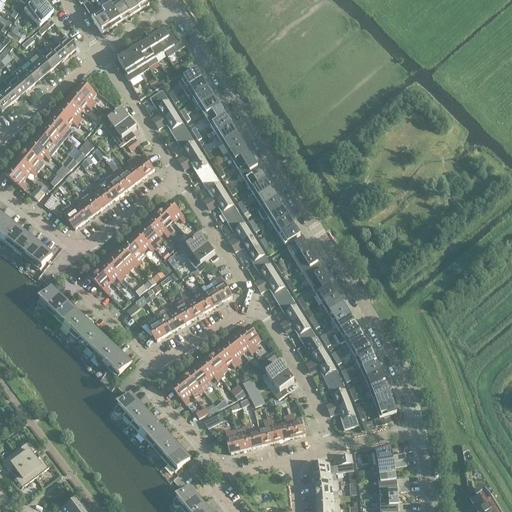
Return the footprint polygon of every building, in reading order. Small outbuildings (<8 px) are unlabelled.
[(24,12),(23,12),(31,20),(46,5),(42,0),(39,0),(37,2),(35,1),(24,12)] [(109,6),(120,24),(122,26),(121,26),(122,27),(126,24),(126,23),(125,24),(124,22),(129,18),(118,0),(109,6)] [(118,0),(129,18),(131,20),(131,21),(135,18),(134,18),(133,16),(139,13),(130,0),(118,0)] [(144,0),(130,0),(139,13),(140,15),(144,12),(143,12),(143,10),(148,7),(144,0)] [(46,5),(31,20),(39,28),(51,16),(49,14),(51,12),(46,5)] [(109,6),(100,12),(111,30),(112,32),(117,29),(116,30),(115,27),(120,24),(109,6)] [(103,38),(108,35),(107,35),(106,33),(111,30),(100,12),(91,18),(102,35),(101,35),(103,38)] [(51,22),(47,25),(43,29),(45,32),(54,25),(51,22)] [(160,36),(156,39),(165,54),(168,59),(185,48),(182,43),(179,45),(170,31),(166,33),(165,32),(159,35),(160,36)] [(64,37),(56,45),(67,58),(75,51),(76,52),(76,51),(64,37)] [(165,54),(156,39),(151,41),(151,40),(146,43),(156,60),(165,54)] [(158,62),(156,60),(146,43),(141,46),(141,47),(137,50),(148,68),(158,62)] [(48,52),(59,65),(67,58),(56,45),(48,52)] [(132,52),(127,55),(141,76),(150,71),(148,68),(137,50),(133,53),(132,52)] [(48,52),(39,58),(51,72),(59,65),(48,52)] [(141,76),(127,55),(123,58),(123,59),(118,62),(127,75),(125,77),(129,84),(141,76)] [(39,58),(32,65),(31,65),(43,79),(51,72),(39,58)] [(188,72),(197,67),(193,62),(185,67),(188,72)] [(43,79),(31,65),(23,72),(34,86),(43,79)] [(20,69),(12,76),(15,79),(26,93),(34,86),(23,72),(20,69)] [(185,92),(204,80),(201,75),(200,76),(197,71),(179,83),(185,92)] [(3,83),(18,100),(26,93),(15,79),(12,76),(3,83)] [(155,80),(149,83),(152,89),(158,85),(155,80)] [(185,92),(190,102),(209,90),(206,86),(207,85),(204,80),(185,92)] [(0,95),(10,107),(18,100),(3,83),(0,85),(0,95)] [(76,93),(93,108),(96,104),(92,101),(97,96),(83,84),(76,93)] [(209,90),(190,102),(196,111),(199,109),(215,99),(212,94),(211,94),(209,90)] [(83,113),(86,108),(90,111),(93,108),(76,93),(69,101),(83,113)] [(156,126),(176,113),(173,108),(163,93),(150,101),(156,111),(159,109),(162,115),(152,121),(156,126)] [(2,114),(8,108),(10,107),(0,95),(0,112),(1,115),(2,114)] [(215,99),(199,109),(205,118),(220,108),(217,104),(218,103),(215,99)] [(69,101),(62,109),(80,124),(83,121),(79,117),(83,113),(69,101)] [(205,118),(211,127),(227,117),(224,112),(223,113),(220,108),(205,118)] [(62,109),(55,118),(69,129),(73,125),(77,128),(80,124),(62,109)] [(111,135),(130,121),(123,112),(118,115),(115,111),(100,121),(111,135)] [(176,142),(189,134),(176,113),(156,126),(159,131),(168,125),(172,131),(170,132),(176,142)] [(216,136),(232,127),(229,122),(230,122),(227,117),(211,127),(216,136)] [(55,118),(48,126),(66,141),(69,137),(65,134),(69,129),(55,118)] [(136,138),(132,134),(137,130),(130,121),(111,135),(121,149),(136,138)] [(48,126),(41,134),(59,149),(63,145),(66,141),(48,126)] [(216,136),(222,146),(238,136),(235,131),(234,131),(232,127),(216,136)] [(41,134),(34,143),(52,158),(55,154),(59,149),(41,134)] [(191,161),(201,154),(189,134),(176,142),(182,152),(184,150),(191,161)] [(228,155),(243,145),(241,141),(241,140),(238,136),(222,146),(228,155)] [(127,148),(131,153),(140,146),(136,141),(127,148)] [(94,149),(87,142),(79,152),(79,153),(85,158),(94,149)] [(34,143),(27,151),(41,163),(45,158),(49,161),(52,158),(34,143)] [(228,155),(234,164),(250,154),(247,149),(246,150),(243,145),(228,155)] [(27,151),(20,159),(38,174),(45,166),(41,163),(27,151)] [(97,151),(91,156),(98,164),(103,160),(97,151)] [(72,161),(73,161),(77,165),(78,166),(86,158),(85,158),(79,153),(72,161)] [(202,183),(214,175),(201,154),(191,161),(181,167),(184,172),(194,166),(197,172),(195,173),(202,183)] [(239,173),(255,164),(252,159),(253,159),(250,154),(234,164),(239,173)] [(89,158),(81,166),(85,171),(94,165),(89,158)] [(131,161),(145,179),(154,172),(144,158),(138,162),(135,158),(131,161)] [(20,159),(13,168),(27,179),(31,175),(35,178),(38,174),(20,159)] [(77,165),(73,161),(66,170),(69,173),(77,165)] [(126,171),(137,186),(145,179),(131,161),(128,164),(131,168),(126,171)] [(239,173),(245,182),(261,172),(258,167),(257,168),(255,164),(239,173)] [(27,179),(13,168),(6,177),(24,192),(27,187),(23,184),(27,179)] [(114,174),(128,192),(137,186),(126,171),(121,175),(118,171),(114,174)] [(251,192),(266,182),(263,178),(264,177),(261,172),(245,182),(251,192)] [(77,178),(73,174),(66,182),(69,186),(77,178)] [(106,181),(119,199),(128,192),(114,174),(110,176),(111,178),(106,181)] [(216,202),(227,195),(214,175),(202,183),(208,193),(210,191),(216,202)] [(58,177),(50,185),(55,189),(55,188),(63,181),(58,177)] [(97,187),(110,205),(119,199),(106,181),(101,185),(100,184),(97,187)] [(251,192),(257,201),(273,191),(270,186),(269,186),(266,182),(251,192)] [(91,197),(102,212),(110,205),(97,187),(93,190),(96,194),(91,197)] [(44,188),(41,191),(46,194),(46,195),(47,196),(49,194),(50,193),(44,188)] [(39,202),(46,194),(41,191),(34,199),(39,202)] [(262,210),(278,200),(275,196),(276,196),(273,191),(257,201),(262,210)] [(79,200),(93,218),(102,212),(91,197),(88,193),(79,200)] [(55,194),(44,205),(50,211),(61,200),(55,194)] [(227,224),(240,216),(227,195),(216,202),(223,213),(221,214),(227,224)] [(74,210),(85,225),(93,218),(79,200),(75,203),(79,207),(74,210)] [(264,222),(268,219),(284,209),(281,204),(280,205),(278,200),(262,210),(258,213),(264,222)] [(171,204),(162,212),(175,225),(179,220),(183,224),(187,221),(171,204)] [(71,206),(61,213),(66,219),(75,232),(85,225),(74,210),(71,206)] [(274,228),(289,219),(286,214),(287,214),(284,209),(268,219),(274,228)] [(61,212),(56,216),(63,222),(66,219),(61,213),(61,212)] [(155,219),(171,236),(174,232),(170,229),(175,225),(162,212),(155,219)] [(0,216),(0,234),(9,222),(1,215),(0,216)] [(240,216),(227,224),(233,234),(235,232),(239,238),(237,239),(240,244),(253,236),(240,216)] [(155,219),(147,227),(159,240),(164,235),(167,239),(171,236),(155,219)] [(274,228),(280,237),(296,227),(293,222),(292,223),(289,219),(274,228)] [(0,234),(0,240),(6,245),(18,229),(9,222),(0,234)] [(147,227),(139,234),(155,251),(158,247),(162,243),(159,240),(147,227)] [(286,247),(301,238),(298,233),(299,232),(296,227),(280,237),(286,247)] [(6,245),(14,252),(27,235),(18,229),(6,245)] [(139,234),(131,242),(143,255),(148,250),(151,254),(155,251),(139,234)] [(27,235),(14,252),(23,258),(35,242),(27,235)] [(235,254),(245,248),(249,254),(246,255),(253,265),(265,257),(253,236),(240,244),(232,249),(232,248),(235,254)] [(189,261),(208,246),(201,237),(192,244),(188,240),(179,247),(189,261)] [(303,241),(288,250),(294,260),(310,250),(307,245),(306,246),(303,241)] [(23,258),(31,265),(44,249),(35,242),(23,258)] [(131,242),(123,249),(139,266),(143,263),(142,262),(146,258),(143,255),(131,242)] [(209,268),(206,263),(215,256),(208,246),(189,261),(197,272),(193,275),(195,278),(200,275),(209,268)] [(44,249),(31,265),(40,272),(53,256),(44,249)] [(136,269),(139,266),(123,249),(115,257),(131,273),(135,269),(136,269)] [(310,250),(294,260),(300,269),(315,260),(312,255),(313,255),(310,250)] [(170,257),(170,256),(167,253),(162,258),(165,261),(170,257)] [(115,257),(107,264),(124,281),(127,278),(126,277),(131,273),(115,257)] [(265,257),(253,265),(259,274),(261,273),(264,279),(262,280),(265,285),(278,277),(265,257)] [(315,260),(300,269),(305,279),(321,268),(318,264),(317,264),(315,260)] [(100,271),(112,285),(116,280),(120,284),(124,281),(107,264),(100,271)] [(285,266),(282,268),(278,270),(284,279),(289,276),(286,272),(288,271),(285,266)] [(213,276),(218,272),(214,267),(209,270),(213,276)] [(168,268),(162,273),(165,278),(172,272),(168,268)] [(321,268),(305,279),(311,288),(326,278),(324,274),(324,273),(321,268)] [(100,271),(91,279),(108,296),(111,292),(108,289),(112,285),(100,271)] [(153,280),(156,285),(157,285),(165,278),(162,273),(161,273),(153,280)] [(169,278),(172,282),(174,284),(179,280),(174,274),(169,278)] [(265,285),(258,290),(261,295),(271,289),(274,295),(272,296),(278,306),(291,298),(278,277),(265,285)] [(163,288),(172,282),(169,278),(161,285),(163,288)] [(223,304),(233,299),(221,278),(216,281),(219,286),(214,289),(223,304)] [(326,278),(311,288),(317,297),(333,287),(330,282),(329,282),(326,278)] [(153,280),(144,287),(148,291),(156,285),(153,280)] [(214,310),(223,304),(214,289),(212,285),(206,288),(206,287),(202,290),(214,310)] [(148,291),(144,287),(136,293),(140,298),(148,291)] [(152,292),(154,295),(155,296),(162,291),(158,287),(152,292)] [(333,287),(317,297),(322,306),(338,297),(335,292),(336,292),(333,287)] [(52,289),(38,304),(38,305),(37,306),(37,307),(37,308),(38,309),(38,310),(39,310),(40,311),(41,311),(42,311),(43,311),(44,310),(47,312),(61,297),(52,289)] [(214,310),(202,290),(198,292),(200,297),(195,300),(204,315),(214,310)] [(146,301),(154,295),(152,292),(144,298),(146,301)] [(47,312),(54,319),(68,305),(61,297),(47,312)] [(204,315),(195,300),(193,297),(188,300),(187,299),(183,301),(195,321),(204,315)] [(338,297),(322,306),(328,315),(344,305),(341,300),(340,301),(338,297)] [(288,321),(291,326),(304,318),(291,298),(278,306),(284,315),(286,314),(290,320),(288,321)] [(179,304),(174,307),(185,327),(195,321),(183,301),(179,303),(179,304)] [(54,319),(62,327),(76,312),(68,305),(54,319)] [(344,305),(328,315),(334,325),(349,315),(346,311),(347,310),(344,305)] [(137,306),(136,306),(127,313),(131,318),(140,310),(137,306)] [(185,327),(174,307),(169,310),(168,310),(164,312),(176,332),(185,327)] [(62,327),(70,334),(84,320),(76,312),(62,327)] [(164,312),(155,317),(167,338),(176,332),(164,312)] [(349,315),(334,325),(340,334),(356,324),(353,319),(352,319),(349,315)] [(155,317),(145,323),(157,343),(167,338),(155,317)] [(304,318),(291,326),(294,331),(296,330),(300,335),(298,337),(304,347),(316,339),(304,318)] [(70,334),(78,342),(92,327),(84,320),(70,334)] [(340,334),(335,337),(340,346),(345,343),(361,333),(358,329),(359,328),(356,324),(340,334)] [(78,342),(86,349),(100,335),(92,327),(78,342)] [(241,335),(255,353),(259,350),(256,346),(261,342),(250,328),(241,335)] [(345,343),(351,352),(367,342),(364,337),(363,338),(361,333),(345,343)] [(86,349),(94,357),(108,342),(100,335),(86,349)] [(255,353),(241,335),(232,342),(243,356),(248,352),(251,356),(255,353)] [(312,355),(319,366),(330,360),(323,348),(316,339),(304,347),(310,356),(312,355)] [(94,357),(102,364),(116,350),(108,342),(94,357)] [(243,356),(232,342),(224,348),(238,367),(242,364),(239,360),(243,356)] [(367,342),(351,352),(356,361),(372,353),(369,348),(370,347),(367,342)] [(238,367),(224,348),(215,355),(226,369),(231,365),(234,370),(238,367)] [(102,364),(109,372),(123,357),(116,350),(102,364)] [(356,361),(361,371),(378,362),(375,357),(374,358),(372,353),(356,361)] [(272,354),(265,359),(270,365),(277,360),(272,354)] [(229,372),(226,369),(215,355),(207,362),(221,380),(225,377),(224,376),(229,372)] [(123,357),(109,372),(118,380),(132,365),(123,357)] [(323,378),(328,388),(341,381),(336,371),(330,360),(319,366),(325,377),(323,378)] [(221,380),(207,362),(198,368),(209,383),(214,379),(217,383),(221,380)] [(378,362),(361,371),(365,380),(382,373),(379,368),(380,368),(378,362)] [(288,395),(288,394),(285,390),(295,383),(281,365),(271,372),(268,367),(258,374),(262,379),(267,375),(280,394),(275,397),(279,402),(288,395)] [(209,383),(198,368),(190,375),(204,393),(208,390),(204,386),(209,383)] [(365,380),(369,390),(387,383),(385,378),(384,378),(382,373),(365,380)] [(204,393),(190,375),(181,382),(192,396),(195,399),(200,395),(200,396),(204,393)] [(332,405),(335,410),(351,404),(346,391),(341,381),(328,388),(332,398),(335,397),(337,403),(332,405)] [(192,396),(181,382),(172,389),(186,407),(191,404),(187,400),(192,396)] [(252,382),(243,387),(255,409),(264,405),(252,382)] [(387,383),(369,390),(373,400),(390,393),(388,389),(389,388),(387,383)] [(243,393),(235,399),(238,402),(246,398),(243,393)] [(373,400),(377,410),(395,404),(393,398),(392,399),(390,393),(373,400)] [(125,401),(116,409),(115,411),(115,412),(115,413),(115,414),(116,415),(116,416),(117,416),(118,416),(119,416),(120,416),(121,416),(121,415),(124,418),(139,404),(131,396),(125,401)] [(242,404),(246,412),(251,409),(247,401),(242,404)] [(279,404),(277,401),(274,402),(277,411),(287,409),(285,402),(279,404)] [(224,402),(215,409),(218,413),(228,407),(224,402)] [(124,418),(131,426),(146,412),(139,404),(124,418)] [(231,409),(232,413),(242,410),(241,404),(231,409)] [(345,432),(359,428),(355,417),(351,404),(335,410),(329,412),(328,412),(329,413),(331,417),(341,414),(343,420),(341,421),(345,432)] [(380,420),(374,422),(375,422),(376,428),(376,429),(382,427),(386,426),(393,424),(391,417),(397,415),(395,409),(396,409),(395,404),(377,410),(380,420)] [(207,410),(210,415),(210,417),(218,413),(215,409),(213,406),(207,410)] [(195,415),(198,421),(210,415),(207,410),(206,409),(195,415)] [(146,412),(131,426),(138,434),(153,420),(146,412)] [(295,440),(306,437),(301,420),(295,421),(294,416),(289,417),(295,440)] [(205,424),(208,431),(223,424),(220,417),(205,424)] [(286,424),(280,425),(284,443),(295,440),(289,417),(285,419),(286,424)] [(153,420),(138,434),(146,442),(161,428),(153,420)] [(284,443),(280,425),(274,427),(273,422),(268,423),(274,445),(284,443)] [(265,429),(259,430),(263,448),(274,445),(268,423),(264,424),(265,429)] [(251,426),(247,427),(247,428),(253,451),(263,448),(259,430),(253,432),(252,427),(251,426)] [(242,429),(237,431),(238,436),(242,453),(253,451),(247,428),(247,427),(242,428),(242,429)] [(146,442),(153,450),(168,436),(161,428),(146,442)] [(230,431),(225,432),(225,433),(231,456),(242,453),(238,436),(237,431),(231,432),(230,431)] [(153,450),(160,458),(175,444),(168,436),(153,450)] [(25,466),(34,460),(31,456),(36,453),(29,443),(15,453),(25,466)] [(160,458),(168,466),(183,452),(175,444),(160,458)] [(377,467),(406,462),(405,456),(397,458),(393,459),(392,451),(374,455),(377,467)] [(183,452),(168,466),(175,474),(190,460),(183,452)] [(25,466),(15,453),(2,463),(9,473),(14,469),(17,473),(25,466)] [(331,477),(336,476),(354,473),(352,457),(339,459),(341,467),(330,469),(331,477)] [(25,466),(35,480),(49,470),(42,460),(37,464),(34,460),(25,466)] [(377,467),(378,478),(396,476),(395,469),(398,469),(407,468),(406,462),(377,467)] [(312,469),(314,479),(331,477),(330,469),(330,465),(322,467),(321,463),(312,465),(313,468),(312,469)] [(25,466),(17,473),(20,477),(15,480),(22,490),(35,480),(25,466)] [(314,479),(315,490),(338,487),(338,482),(336,482),(336,476),(331,477),(314,479)] [(380,490),(409,487),(409,481),(400,482),(397,484),(396,476),(378,478),(380,490)] [(315,490),(316,500),(334,499),(334,492),(339,492),(338,487),(315,490)] [(380,490),(381,502),(398,501),(398,493),(401,494),(410,493),(409,487),(380,490)] [(184,494),(175,502),(174,503),(173,504),(173,505),(173,506),(174,507),(175,508),(176,508),(176,509),(177,509),(178,509),(178,508),(179,508),(180,508),(182,510),(198,498),(191,489),(184,494)] [(476,511),(492,501),(487,494),(487,493),(486,492),(485,491),(484,491),(482,490),(481,490),(480,490),(479,489),(478,489),(478,490),(477,491),(477,492),(477,493),(477,494),(477,495),(477,497),(470,501),(476,511)] [(182,510),(183,511),(197,511),(205,506),(198,498),(182,510)] [(316,500),(317,511),(340,510),(340,505),(335,505),(334,499),(316,500)] [(60,511),(77,511),(81,509),(74,500),(60,511)] [(380,511),(410,511),(411,507),(402,507),(399,508),(398,501),(381,502),(380,511)] [(492,501),(476,511),(494,511),(498,510),(492,501)]
